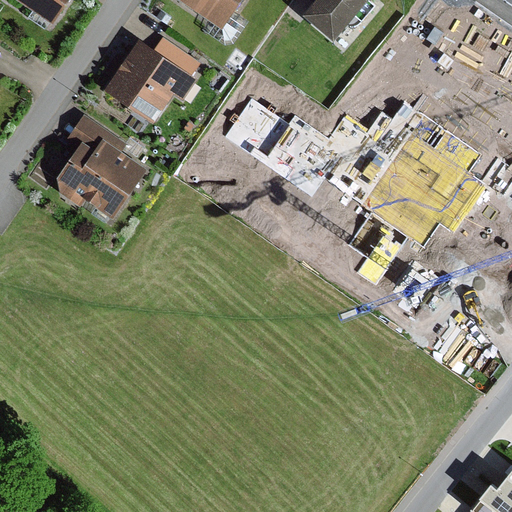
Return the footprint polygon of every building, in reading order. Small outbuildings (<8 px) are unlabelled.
[(15,0),(53,25),(70,0),(15,0)] [(177,0),(223,31),(243,0),(177,0)] [(315,0),(302,16),(333,43),(368,0),(315,0)] [(138,40),(103,92),(154,126),(174,95),(183,101),(198,79),(193,76),(202,64),(163,38),(154,51),(138,40)] [(78,148),(57,179),(60,195),(81,209),(86,202),(114,221),(148,171),(121,154),(127,145),(84,116),(68,141),(78,148)] [(511,511),(511,463),(510,462),(501,474),(495,470),(482,488),(485,491),(476,504),(487,511),(511,511)]
